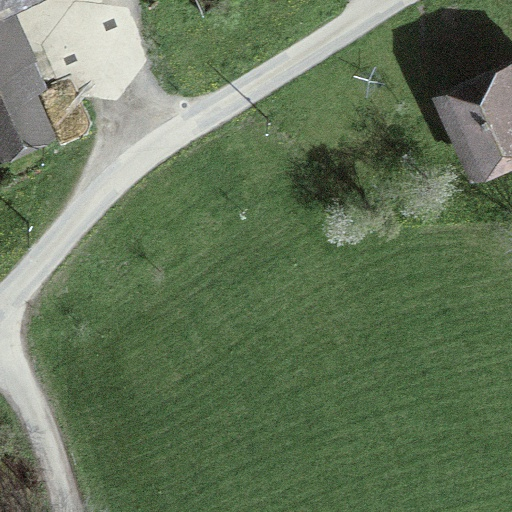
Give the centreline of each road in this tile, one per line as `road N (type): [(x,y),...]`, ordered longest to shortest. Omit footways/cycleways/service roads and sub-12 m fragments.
road 1 (unclassified): [(385,0),(169,129),(0,309)]
road 2 (track): [(58,511),(0,311)]
road 3 (track): [(169,129),(126,0)]
